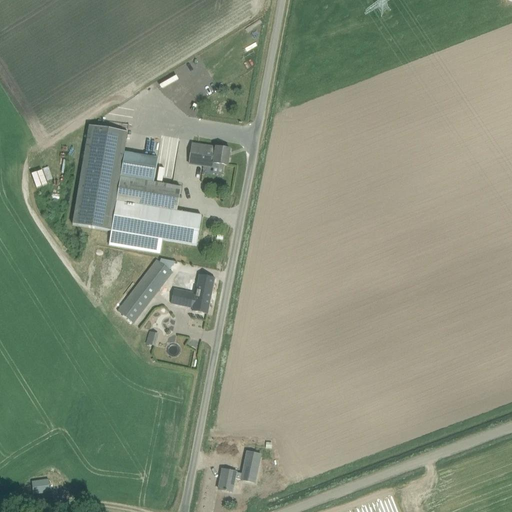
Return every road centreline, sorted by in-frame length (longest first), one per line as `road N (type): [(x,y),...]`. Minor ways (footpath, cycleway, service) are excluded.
road 1 (unclassified): [(184,511),(282,0)]
road 2 (unclassified): [(283,511),(511,425)]
